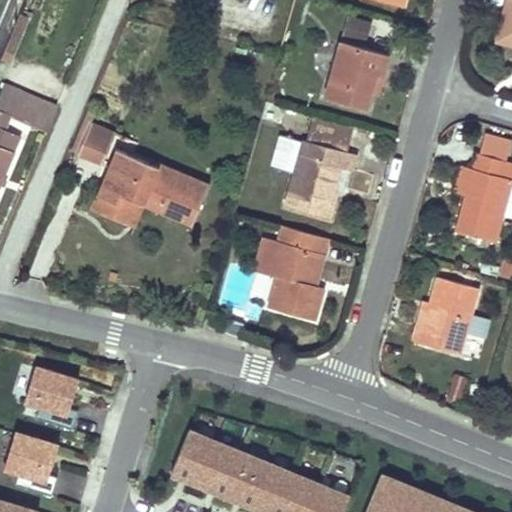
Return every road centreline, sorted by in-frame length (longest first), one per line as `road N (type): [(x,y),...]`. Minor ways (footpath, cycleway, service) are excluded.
road 1 (residential): [(342,396),(431,83)]
road 2 (residential): [(0,283),(118,0)]
road 3 (residential): [(342,396),(162,341)]
road 4 (residential): [(511,464),(342,396)]
road 5 (residential): [(109,511),(162,341)]
road 6 (residential): [(162,341),(0,306)]
